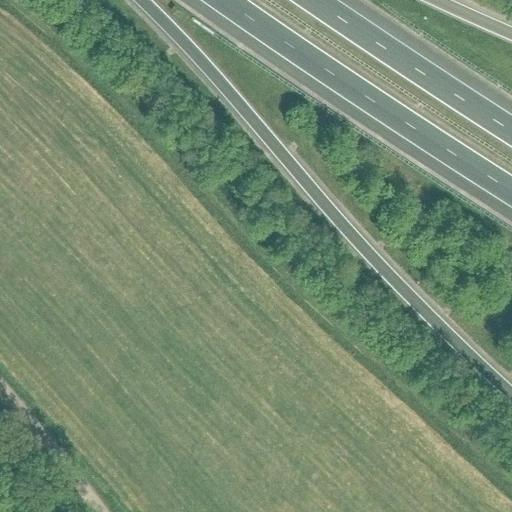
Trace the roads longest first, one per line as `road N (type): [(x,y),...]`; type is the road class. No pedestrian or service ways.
road 1 (motorway): [(140,0),(390,278),(511,395)]
road 2 (motorway): [(222,0),(511,190)]
road 3 (motorway): [(511,134),(311,0)]
